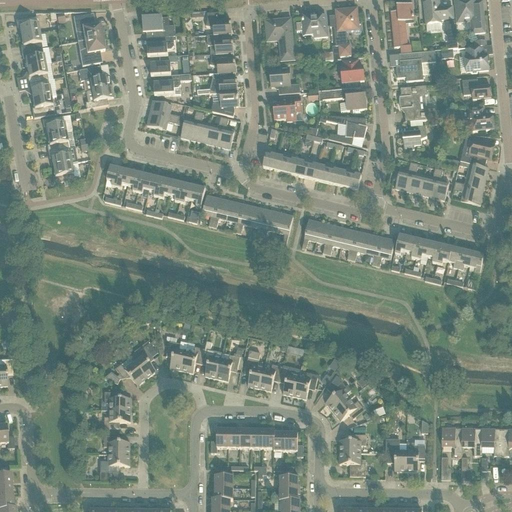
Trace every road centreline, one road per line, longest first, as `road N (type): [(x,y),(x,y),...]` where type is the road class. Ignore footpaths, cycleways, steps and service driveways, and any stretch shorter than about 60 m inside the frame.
road 1 (residential): [(240,173),(129,144),(134,106),(115,1)]
road 2 (residential): [(374,206),(385,133),(370,0)]
road 3 (residential): [(318,493),(318,429),(311,420),(204,411)]
road 4 (residential): [(143,495),(144,399),(165,383),(197,390),(204,411)]
road 5 (residential): [(509,171),(485,230),(374,206)]
road 6 (unclassified): [(509,171),(494,0)]
road 7 (residential): [(240,173),(254,86),(247,12)]
road 8 (residential): [(465,511),(452,498),(432,495),(318,493)]
road 9 (residential): [(374,206),(356,213),(251,188),(240,173)]
